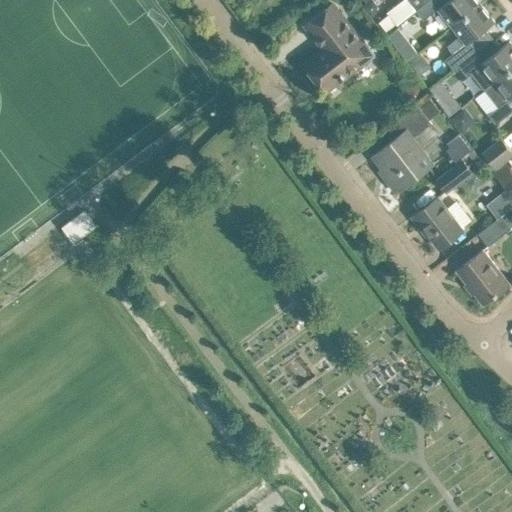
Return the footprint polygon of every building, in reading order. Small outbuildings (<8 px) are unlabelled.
[(402,0),(387,12),(389,14),(395,22),(397,24),(416,10),(428,0),(402,0)] [(480,3),(477,0),(428,0),(416,10),(416,11),(423,20),(438,8),(452,26),(480,3)] [(362,42),(332,3),(321,11),(305,23),(324,48),(304,64),(324,91),(340,79),(359,65),(360,66),(375,55),(364,40),(362,42)] [(453,69),(458,65),(485,44),(474,29),(491,16),(480,3),(452,26),(460,35),(447,45),(453,52),(445,59),(453,69)] [(511,66),(511,43),(509,40),(492,53),(485,44),(458,65),(466,75),(471,72),(484,89),(511,66)] [(495,124),(511,112),(511,111),(511,66),(484,89),(497,106),(487,114),(495,124)] [(448,113),(459,106),(452,96),(442,103),(448,113)] [(396,136),(372,154),(388,175),(385,178),(397,193),(412,180),(433,164),(412,137),(431,122),(429,119),(418,105),(417,103),(401,116),(385,128),(385,129),(389,127),(396,136)] [(473,140),(488,127),(475,112),(460,125),(473,140)] [(454,161),(470,149),(458,134),(446,143),(449,146),(445,149),(454,161)] [(495,169),(511,156),(511,152),(501,138),(482,152),(495,169)] [(447,191),(472,172),(462,159),(437,178),(447,191)] [(473,179),(464,185),(479,206),(488,200),(473,179)] [(447,208),(437,196),(416,212),(430,231),(428,233),(439,248),(463,229),(461,227),(472,219),(457,200),(447,208)] [(488,245),(511,228),(504,219),(511,213),(511,206),(478,233),(488,245)] [(82,236),(96,226),(84,210),(62,226),(74,242),(82,236)] [(483,304),(509,283),(482,248),(456,269),(483,304)]
